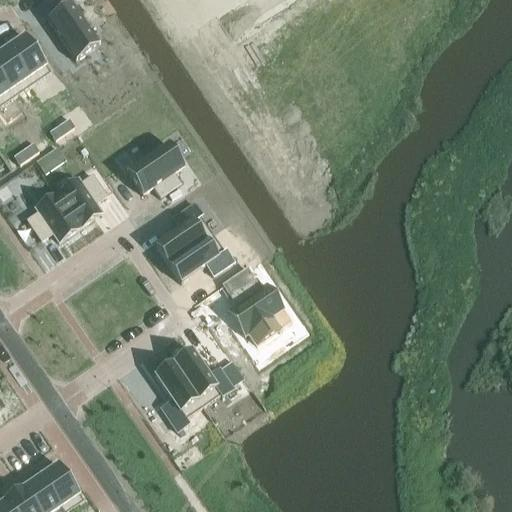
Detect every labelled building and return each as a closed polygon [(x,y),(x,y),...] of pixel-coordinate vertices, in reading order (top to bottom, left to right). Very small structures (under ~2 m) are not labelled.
[(323,0),(302,15),(334,61),(372,35),(385,26),(422,0),(323,0)] [(70,9),(47,25),(71,61),(95,44),(70,9)] [(25,40),(5,53),(27,85),(46,71),(25,40)] [(5,53),(0,56),(0,82),(9,97),(27,85),(5,53)] [(295,56),(287,62),(292,69),(300,64),(295,56)] [(287,62),(279,67),(284,75),(292,69),(287,62)] [(300,64),(292,69),(298,77),(305,72),(300,64)] [(292,69),(284,75),(290,83),(298,77),(292,69)] [(274,70),(266,76),(271,84),(279,78),(274,70)] [(305,72),(298,77),(303,85),(311,80),(305,72)] [(266,76),(258,81),(263,89),(271,84),(266,76)] [(298,77),(290,83),(295,91),(303,85),(298,77)] [(279,78),(271,84),(277,92),(285,86),(279,78)] [(311,80),(303,85),(308,93),(316,88),(311,80)] [(0,82),(0,102),(9,97),(0,82)] [(271,84),(263,89),(269,97),(277,92),(271,84)] [(303,85),(295,91),(300,98),(308,93),(303,85)] [(285,86),(277,92),(282,99),(290,94),(285,86)] [(277,92),(269,97),(274,105),(282,99),(277,92)] [(290,94),(282,99),(287,107),(295,102),(290,94)] [(282,99),(274,105),(280,113),(287,107),(282,99)] [(67,124),(58,130),(64,139),(73,133),(67,124)] [(58,130),(49,135),(56,145),(64,139),(58,130)] [(31,148),(23,153),(29,163),(38,158),(31,148)] [(168,148),(127,176),(143,199),(153,192),(174,178),(184,171),(168,148)] [(23,153),(13,160),(20,170),(29,163),(23,153)] [(174,178),(153,192),(161,203),(182,188),(174,178)] [(92,180),(82,188),(96,208),(106,201),(107,201),(93,180),(92,180)] [(78,183),(56,198),(80,233),(102,217),(96,208),(82,188),(78,183)] [(56,198),(36,212),(39,217),(53,238),(60,247),(80,233),(56,198)] [(181,233),(156,250),(169,269),(213,239),(201,221),(203,220),(195,208),(174,222),(181,233)] [(39,217),(28,224),(42,245),(53,238),(39,217)] [(213,239),(169,269),(182,287),(206,271),(214,281),(235,267),(227,255),(225,256),(213,239)] [(237,309),(228,315),(245,340),(249,338),(250,339),(285,314),(267,288),(262,292),(254,282),(230,299),(237,309)] [(192,354),(173,368),(203,412),(221,399),(222,401),(228,397),(234,393),(220,372),(210,379),(192,354)] [(173,368),(155,380),(172,405),(185,424),(186,423),(203,412),(173,368)] [(172,405),(161,412),(178,436),(190,428),(186,423),(185,424),(172,405)] [(58,468),(39,481),(60,511),(80,499),(58,468)] [(60,511),(39,481),(21,493),(34,511),(60,511)] [(34,511),(21,493),(3,505),(7,511),(34,511)]
